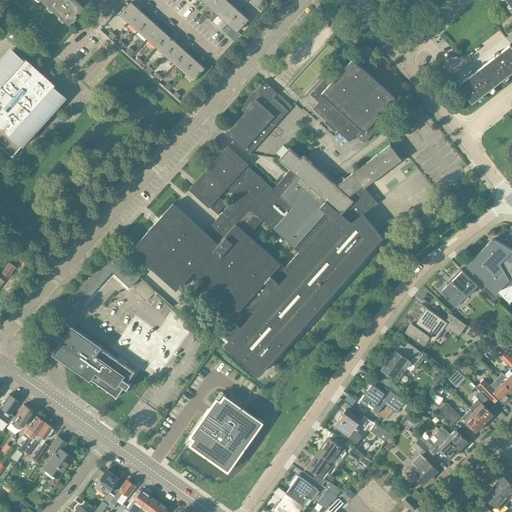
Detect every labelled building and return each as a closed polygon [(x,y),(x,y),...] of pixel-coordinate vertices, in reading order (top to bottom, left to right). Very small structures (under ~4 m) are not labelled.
[(84,6),(77,0),(46,0),(45,1),(69,23),(84,6)] [(219,14),(230,2),(227,0),(214,0),(209,6),(219,14)] [(129,22),(140,10),(131,2),(120,14),(129,22)] [(228,23),(239,10),(230,2),(219,14),(228,23)] [(138,31),(149,18),(140,10),(129,22),(138,31)] [(237,31),(248,19),(239,10),(228,23),(237,31)] [(147,39),(158,26),(149,18),(138,31),(147,39)] [(345,40),(352,32),(343,24),(336,32),(345,40)] [(156,47),(168,34),(158,26),(147,39),(156,47)] [(166,55),(177,43),(168,34),(156,47),(166,55)] [(175,63),(186,51),(177,43),(166,55),(175,63)] [(497,82),(511,70),(511,46),(510,44),(509,45),(500,52),(499,52),(498,52),(498,51),(494,54),(495,55),(494,56),(484,64),(497,82)] [(369,58),(375,52),(369,45),(362,52),(369,58)] [(22,145),(65,96),(54,87),(56,85),(24,56),(22,58),(11,48),(0,60),(0,138),(3,141),(5,139),(16,148),(21,144),(22,145)] [(184,71),(195,59),(186,51),(175,63),(184,71)] [(377,116),(392,100),(394,97),(352,58),(335,78),(329,72),(310,93),(319,101),(313,108),(349,141),(355,135),(364,142),(383,121),(377,116)] [(193,80),(204,67),(195,59),(184,71),(193,80)] [(472,101),(497,82),(484,64),(474,71),(473,72),(472,71),(468,74),(469,75),(468,75),(469,76),(458,84),(472,101)] [(150,73),(154,68),(150,65),(146,70),(150,73)] [(249,154),(292,106),(263,80),(239,107),(245,112),(227,132),(226,132),(226,133),(249,154)] [(227,130),(231,125),(227,122),(223,126),(227,130)] [(377,203),(369,193),(365,187),(401,159),(390,144),(337,185),(303,155),(301,157),(290,147),(279,159),(291,169),(273,189),(247,165),(248,164),(228,145),(189,189),(209,207),(209,206),(219,215),(205,231),(173,203),(131,250),(176,290),(194,271),(238,311),(239,310),(243,314),(235,322),(223,334),(229,340),(226,344),(259,373),(381,237),(363,214),(377,203)] [(511,248),(496,239),(495,239),(494,239),(493,239),(492,239),(491,240),(475,257),(473,256),(465,264),(474,272),(475,271),(509,303),(511,300),(511,248)] [(75,312),(112,271),(130,287),(140,276),(110,250),(64,302),(75,312)] [(8,277),(15,267),(7,261),(0,272),(8,277)] [(21,263),(8,277),(13,282),(26,267),(21,263)] [(466,297),(477,286),(460,269),(449,280),(451,281),(440,292),(455,307),(466,296),(466,297)] [(497,297),(485,286),(481,291),(492,302),(497,297)] [(459,335),(466,325),(450,314),(445,321),(426,307),(414,325),(411,323),(405,332),(424,345),(430,337),(433,339),(442,327),(448,331),(449,329),(459,335)] [(63,321),(45,346),(57,355),(56,357),(59,360),(61,357),(117,396),(134,371),(63,321)] [(511,344),(511,342),(499,329),(490,338),(505,352),(511,344)] [(395,350),(390,358),(382,369),(396,379),(409,361),(416,366),(425,355),(408,342),(405,347),(396,341),(391,347),(395,350)] [(511,363),(511,359),(504,351),(500,356),(510,366),(511,363)] [(511,373),(507,378),(502,373),(498,377),(511,390),(511,373)] [(483,380),(478,386),(494,402),(499,397),(505,403),(506,402),(507,402),(510,399),(510,398),(511,396),(511,390),(498,377),(494,381),(489,386),(483,380)] [(401,389),(386,379),(382,384),(397,395),(401,389)] [(405,401),(386,387),(382,392),(371,384),(360,400),(367,406),(369,403),(374,407),(372,409),(373,410),(378,413),(385,403),(397,412),(405,401)] [(469,407),(470,408),(485,423),(489,419),(490,419),(493,416),(494,415),(486,407),(490,402),(480,391),(475,396),(478,399),(469,407)] [(190,434),(184,442),(189,445),(191,444),(223,466),(223,467),(224,467),(223,468),(228,472),(233,465),(232,464),(232,463),(244,447),(244,446),(257,428),(258,428),(263,421),(259,418),(258,419),(257,419),(241,408),(241,407),(240,407),(225,396),(224,396),(221,393),(216,399),(215,401),(212,405),(203,418),(203,417),(203,418),(202,419),(191,435),(190,434)] [(9,413),(18,401),(8,394),(0,405),(0,418),(7,423),(13,415),(9,413)] [(459,417),(445,402),(441,406),(455,421),(459,417)] [(19,430),(32,411),(22,404),(9,423),(19,430)] [(409,404),(405,410),(411,414),(415,408),(409,404)] [(455,421),(441,406),(436,411),(451,425),(455,421)] [(485,423),(470,408),(461,417),(476,432),(477,431),(478,431),(481,428),(481,427),(485,423)] [(345,410),(333,426),(357,443),(362,436),(357,432),(360,428),(357,426),(361,421),(346,410),(345,410)] [(35,415),(27,427),(22,434),(26,437),(17,450),(21,453),(23,450),(44,421),(41,419),(41,417),(38,416),(37,416),(35,415)] [(47,423),(44,421),(23,450),(27,453),(40,436),(44,439),(53,427),(52,426),(51,425),(49,423),(47,423)] [(375,423),(369,430),(376,435),(381,428),(375,423)] [(467,441),(456,430),(450,436),(444,429),(441,432),(459,450),(467,441)] [(459,450),(441,432),(436,437),(443,443),(439,447),(450,458),(459,450)] [(57,478),(72,457),(61,449),(65,443),(56,436),(49,447),(55,451),(43,468),(57,478)] [(341,457),(346,450),(329,438),(322,448),(321,447),(317,452),(332,463),(338,455),(341,457)] [(428,448),(425,445),(419,439),(414,445),(423,454),(428,448)] [(438,449),(429,440),(425,445),(428,448),(434,453),(438,449)] [(37,462),(48,446),(43,442),(32,459),(37,462)] [(363,455),(352,447),(349,452),(359,460),(363,455)] [(322,477),(332,463),(317,452),(307,467),(322,477)] [(437,472),(432,466),(420,453),(411,462),(417,467),(412,472),(423,483),(431,476),(432,477),(437,472)] [(363,456),(360,460),(366,465),(369,460),(363,456)] [(107,494),(119,478),(106,469),(95,485),(107,494)] [(311,499),(318,489),(298,475),(286,492),(303,504),(308,497),(311,499)] [(511,497),(511,484),(509,482),(511,480),(507,475),(505,477),(503,476),(495,485),(510,500),(511,497)] [(390,478),(384,483),(391,491),(397,486),(390,478)] [(111,510),(123,493),(128,496),(136,485),(127,479),(106,507),(111,510)] [(341,490),(329,481),(325,487),(334,493),(337,495),(341,490)] [(510,500),(495,485),(484,495),(499,511),(510,500)] [(416,488),(408,496),(413,501),(421,493),(416,488)] [(130,511),(138,511),(150,496),(141,489),(127,509),(130,511)] [(321,510),(336,496),(327,489),(315,506),(321,510)] [(346,500),(353,493),(349,489),(342,496),(346,500)] [(302,511),(299,510),(303,504),(286,492),(274,509),(277,511),(302,511)] [(150,511),(158,501),(150,496),(138,511),(150,511)] [(408,496),(402,501),(413,511),(418,506),(413,501),(408,496)] [(336,511),(335,510),(343,503),(338,498),(324,511),(336,511)] [(102,511),(107,504),(102,500),(97,508),(102,511)] [(164,511),(167,508),(158,501),(150,511),(164,511)] [(121,511),(126,506),(121,503),(115,511),(114,511),(121,511)]
